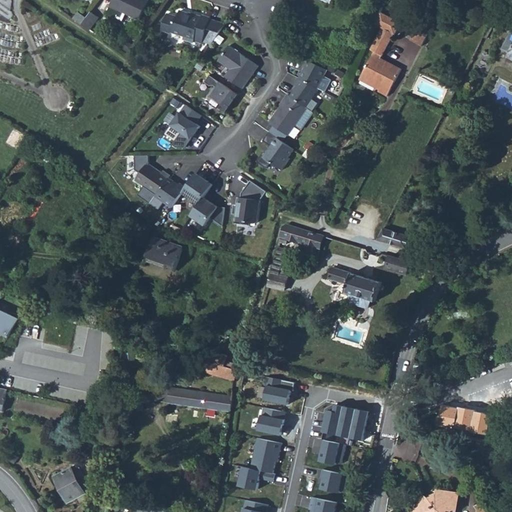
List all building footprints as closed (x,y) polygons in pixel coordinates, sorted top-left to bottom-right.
[(149,1),(147,0),(113,0),(107,13),(123,21),(127,13),(140,20),(149,1)] [(495,14),(508,20),(511,14),(498,7),(495,14)] [(226,24),(210,19),(211,18),(203,15),(202,17),(194,14),(194,15),(180,10),(178,17),(168,14),(162,30),(173,33),(173,32),(185,36),(184,39),(195,42),(195,40),(203,43),(204,40),(213,43),(224,26),(226,24)] [(87,18),(79,12),(75,18),(83,24),(87,18)] [(90,30),(99,17),(92,12),(87,18),(83,24),(90,30)] [(379,91),(388,96),(402,69),(381,58),(394,33),(395,34),(401,22),(381,12),(375,24),(383,28),(371,50),(375,51),(361,77),(381,87),(380,89),(379,91)] [(411,40),(414,41),(425,21),(422,19),(411,40)] [(414,41),(423,46),(433,25),(425,21),(414,41)] [(510,56),(511,57),(511,31),(503,48),(511,53),(510,56)] [(226,76),(244,88),(259,66),(230,45),(219,60),(231,69),(226,76)] [(327,69),(309,60),(304,66),(307,69),(300,79),(318,88),(330,71),(327,69)] [(360,79),(380,89),(381,87),(361,77),(360,79)] [(291,96),(307,107),(319,88),(318,88),(300,79),(299,78),(295,84),(298,86),(291,96)] [(227,111),(239,94),(220,81),(211,95),(224,104),(222,107),(227,111)] [(291,96),(288,94),(283,101),(285,102),(271,122),(289,135),(308,108),(307,107),(291,96)] [(164,131),(179,139),(176,143),(188,149),(207,115),(181,101),(164,131)] [(295,149),(270,132),(264,141),(272,146),(267,153),(265,151),(258,162),(268,168),(272,162),(283,170),(291,159),(290,158),(295,149)] [(59,159),(46,151),(42,158),(55,166),(59,159)] [(160,192),(171,175),(164,170),(163,172),(148,163),(136,180),(158,195),(160,192)] [(184,192),(190,183),(183,179),(182,180),(172,173),(171,175),(160,192),(176,203),(184,192)] [(205,197),(214,184),(197,173),(190,183),(184,192),(200,204),(205,197)] [(267,191),(251,180),(243,192),(242,197),(238,197),(237,205),(235,208),(234,214),(239,214),(237,223),(249,225),(250,222),(256,223),(259,221),(261,200),(267,191)] [(200,204),(192,216),(206,226),(219,207),(205,197),(200,204)] [(280,242),(287,244),(288,239),(320,248),(324,235),(288,224),(285,226),(282,237),(280,242)] [(379,239),(408,248),(411,236),(384,228),(379,239)] [(176,269),(184,248),(155,238),(148,257),(167,264),(166,265),(176,269)] [(269,286),(285,290),(289,277),(293,262),(284,259),(287,250),(279,248),(274,265),(269,286)] [(408,274),(411,262),(391,256),(387,267),(408,274)] [(350,302),(368,308),(370,307),(372,300),(377,301),(383,282),(333,267),(330,278),(349,285),(346,292),(351,293),(349,300),(350,302)] [(210,361),(225,366),(226,361),(228,356),(214,351),(210,361)] [(207,372),(235,381),(238,370),(237,370),(235,369),(225,366),(210,361),(209,361),(207,372)] [(225,366),(235,369),(236,364),(226,361),(225,366)] [(264,400),(288,405),(293,382),(269,377),(264,400)] [(156,401),(231,412),(234,397),(158,386),(156,401)] [(0,410),(5,411),(8,389),(0,387),(0,410)] [(457,430),(460,409),(442,406),(438,427),(457,430)] [(473,432),(476,412),(477,410),(460,407),(460,409),(457,430),(473,432)] [(327,410),(323,432),(363,439),(367,418),(368,415),(335,408),(334,412),(327,410)] [(260,431),(282,434),(285,416),(263,412),(260,431)] [(489,435),(492,414),(476,412),(473,432),(489,435)] [(253,466),(276,470),(282,440),(259,436),(253,466)] [(319,460),(338,464),(342,443),(322,440),(319,460)] [(240,486),(258,489),(260,478),(275,480),(276,470),(253,466),(244,464),(240,486)] [(56,477),(69,502),(78,498),(81,503),(86,500),(88,492),(89,485),(79,466),(73,469),(73,467),(56,477)] [(320,487),(339,490),(342,474),(323,471),(320,487)] [(414,511),(450,511),(451,510),(456,510),(458,494),(438,491),(438,494),(428,499),(425,497),(414,511)] [(311,511),(334,511),(337,502),(314,498),(311,511)] [(244,511),(267,511),(269,503),(248,499),(244,511)] [(477,509),(477,511),(490,511),(488,503),(486,499),(474,506),(477,509)]
